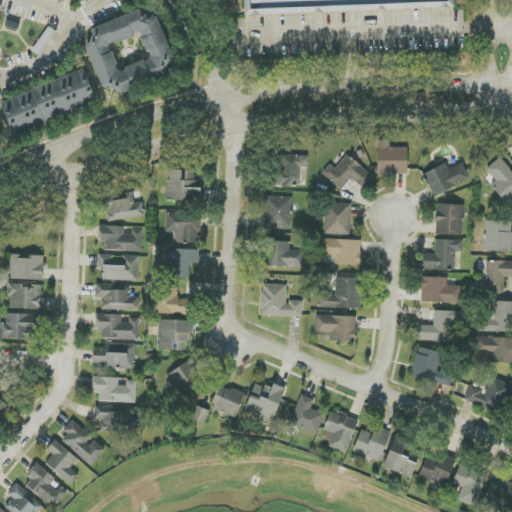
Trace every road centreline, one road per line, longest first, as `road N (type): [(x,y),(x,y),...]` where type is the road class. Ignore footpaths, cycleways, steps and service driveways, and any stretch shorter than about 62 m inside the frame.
road 1 (residential): [(185,0),(235,128),(235,330),(511,441)]
road 2 (secondary): [(511,87),(324,85),(226,97),(150,114),(0,176)]
road 3 (secondary): [(0,206),(60,176),(235,128),(389,117),(511,120)]
road 4 (residential): [(0,461),(64,382),(71,218),(49,152)]
road 5 (residential): [(375,388),(390,344),(395,221)]
